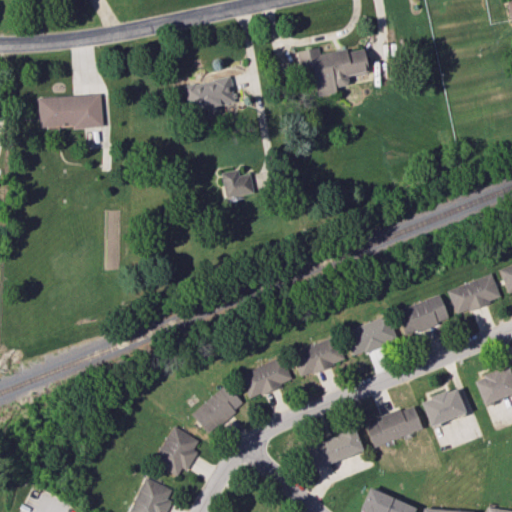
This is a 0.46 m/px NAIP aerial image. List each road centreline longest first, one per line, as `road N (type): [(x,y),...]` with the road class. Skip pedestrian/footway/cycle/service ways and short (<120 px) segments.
road 1 (residential): [(193,511),(224,463),(259,430),(511,327)]
road 2 (residential): [(0,42),(101,33),(258,0)]
